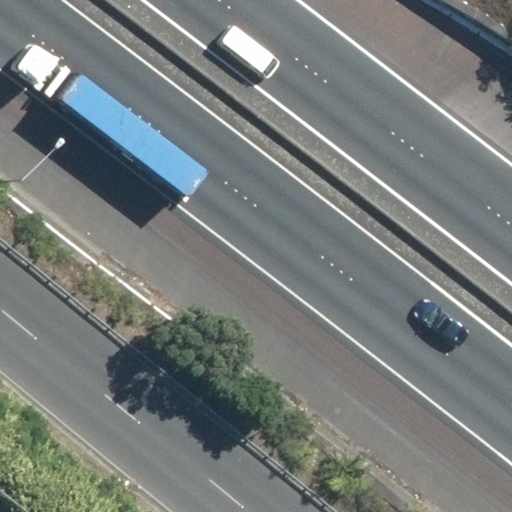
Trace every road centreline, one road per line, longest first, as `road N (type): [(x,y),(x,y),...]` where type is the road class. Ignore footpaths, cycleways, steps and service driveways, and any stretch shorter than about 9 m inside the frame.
road 1 (motorway): [(511,385),(20,0)]
road 2 (motorway): [(230,0),(511,209)]
road 3 (motorway): [(264,511),(0,294)]
